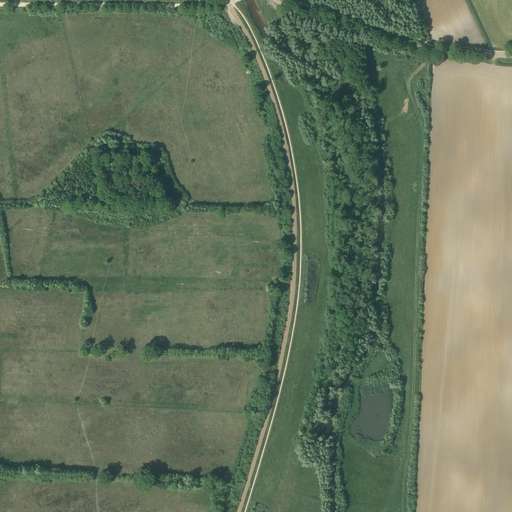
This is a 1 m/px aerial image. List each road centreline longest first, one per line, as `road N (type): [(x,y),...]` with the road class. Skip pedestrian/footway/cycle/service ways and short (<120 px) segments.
road 1 (track): [(237,511),(287,334),(294,248),(281,129),(229,2)]
road 2 (track): [(276,0),(433,51),(511,55)]
road 3 (track): [(0,5),(229,2)]
